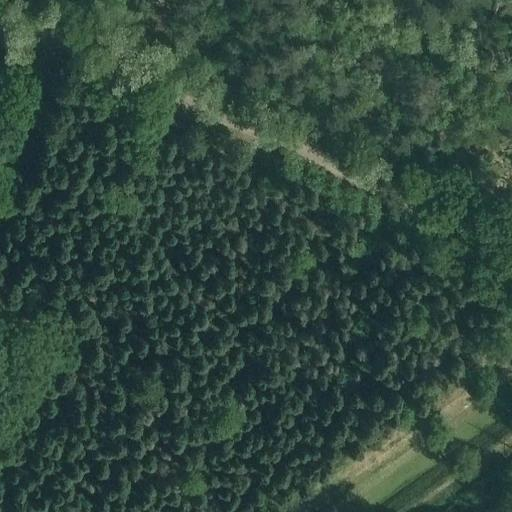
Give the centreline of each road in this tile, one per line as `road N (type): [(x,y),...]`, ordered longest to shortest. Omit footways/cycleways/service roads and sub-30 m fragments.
road 1 (track): [(511,261),(50,38)]
road 2 (track): [(0,198),(50,38)]
